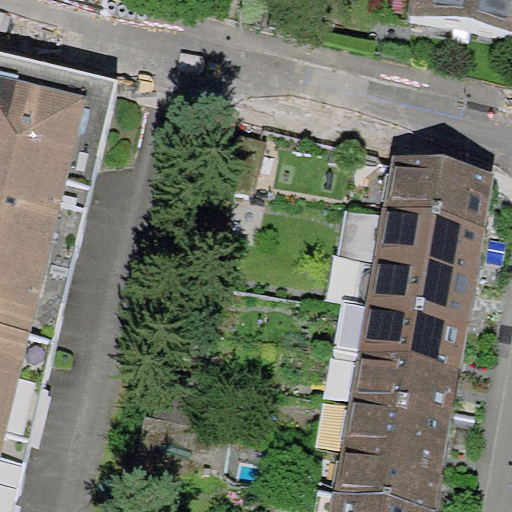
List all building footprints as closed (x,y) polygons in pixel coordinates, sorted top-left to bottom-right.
[(511,0),(427,0),(423,25),(511,40),(511,0)] [(0,346),(53,359),(115,98),(115,97),(0,69),(0,346)] [(225,136),(212,191),(247,197),(260,145),(225,136)] [(488,187),(397,171),(388,222),(479,238),(481,227),(488,187)] [(479,238),(388,222),(380,269),(471,285),(473,273),(479,238)] [(369,313),(372,313),(371,317),(462,333),(464,321),(471,285),(380,269),(379,273),(376,273),(362,283),(359,298),(369,313)] [(462,333),(371,317),(343,312),(335,359),(363,364),(454,380),(456,369),(462,333)] [(0,511),(15,511),(53,359),(0,346),(0,511)] [(454,380),(363,364),(355,411),(446,427),(448,415),(454,380)] [(165,387),(156,425),(180,429),(188,392),(165,387)] [(439,463),(446,427),(355,411),(346,458),(437,475),(439,463)] [(211,434),(180,429),(156,425),(145,423),(135,470),(202,482),(211,434)] [(346,458),(338,505),(338,506),(370,511),(430,511),(431,510),(437,475),(346,458)]
